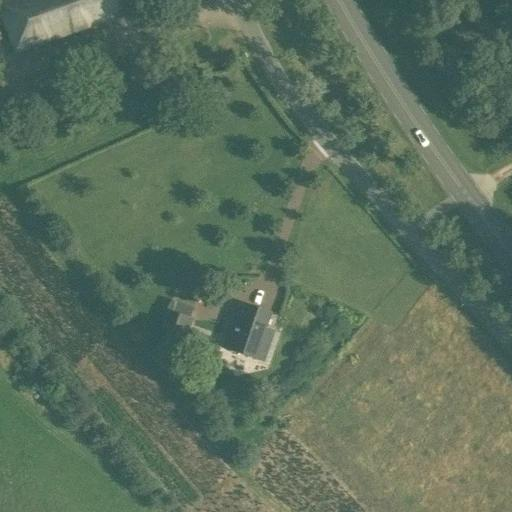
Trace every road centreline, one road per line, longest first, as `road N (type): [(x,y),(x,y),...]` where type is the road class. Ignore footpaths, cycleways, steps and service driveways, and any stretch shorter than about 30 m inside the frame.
road 1 (unclassified): [(405,233),(275,82),(235,0)]
road 2 (primary): [(464,192),(339,0)]
road 3 (unclassified): [(511,340),(405,233)]
